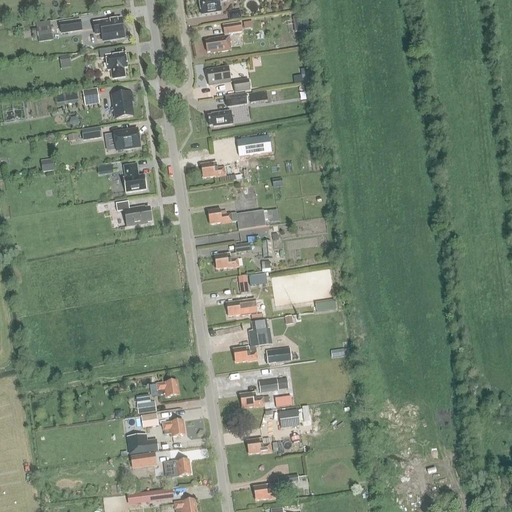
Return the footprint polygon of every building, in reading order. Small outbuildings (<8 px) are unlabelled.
[(219,3),(228,1),(228,0),(201,0),(198,0),(200,16),(220,12),(219,3)] [(231,12),(232,19),(243,18),(243,11),(231,12)] [(308,31),(306,16),(292,18),(295,33),(308,31)] [(60,35),(82,32),(80,21),(59,24),(60,35)] [(102,42),(124,38),(121,21),(93,25),(95,36),(101,36),(102,42)] [(242,33),(240,24),(223,26),(224,36),(242,33)] [(52,37),(51,27),(37,29),(38,39),(52,37)] [(210,54),(230,51),(228,37),(208,40),(208,41),(205,42),(206,53),(210,53),(210,54)] [(110,71),(112,80),(125,78),(123,69),(127,68),(125,54),(114,55),(113,48),(98,51),(100,59),(105,58),(107,71),(110,71)] [(71,68),(71,63),(70,56),(60,58),(61,70),(71,68)] [(208,86),(229,83),(227,67),(206,71),(208,86)] [(312,83),(311,75),(301,76),(302,84),(312,83)] [(250,92),(248,80),(233,83),(235,94),(250,92)] [(99,104),(97,90),(83,93),(85,107),(99,104)] [(115,120),(132,117),(130,103),(132,103),(131,93),(112,96),(115,120)] [(267,102),(266,93),(249,95),(250,105),(267,102)] [(248,106),(246,94),(225,98),(226,109),(248,106)] [(212,127),(231,124),(229,112),(211,114),(211,116),(207,116),(208,126),(212,126),(212,127)] [(69,117),(70,125),(81,124),(80,116),(69,117)] [(99,129),(82,131),(83,141),(101,138),(99,129)] [(131,131),(131,130),(130,130),(130,131),(126,132),(126,131),(125,131),(125,132),(113,134),(116,151),(125,149),(126,151),(132,150),(133,148),(139,147),(137,130),(131,131)] [(70,135),(71,143),(80,143),(80,134),(70,135)] [(268,138),(237,142),(239,158),(270,153),(268,138)] [(213,164),(200,166),(202,180),(215,178),(215,179),(225,177),(224,168),(217,169),(216,164),(213,164)] [(138,176),(136,165),(123,167),(125,179),(123,179),(125,194),(147,191),(144,176),(143,176),(139,177),(139,176),(138,176)] [(112,166),(104,167),(106,174),(113,173),(112,166)] [(283,188),(281,179),(272,180),(273,189),(283,188)] [(128,203),(116,204),(117,213),(124,212),(126,228),(147,224),(147,223),(151,222),(149,209),(145,210),(144,208),(129,210),(128,203)] [(238,232),(254,229),(269,227),(269,224),(279,222),(277,209),(236,215),(235,215),(227,216),(226,212),(219,213),(219,209),(207,211),(209,225),(221,222),(222,224),(231,223),(236,222),(238,232)] [(97,210),(72,213),(74,227),(99,223),(97,210)] [(272,258),(271,242),(262,243),(263,259),(272,258)] [(250,252),(249,244),(234,246),(235,254),(250,252)] [(236,255),(230,256),(230,255),(213,257),(215,270),(228,269),(228,270),(238,269),(237,260),(236,255)] [(270,273),(270,263),(261,263),(262,273),(270,273)] [(265,278),(249,280),(250,290),(266,288),(265,278)] [(246,282),(239,282),(241,294),(248,293),(246,282)] [(240,317),(250,316),(257,315),(255,301),(242,302),(226,304),(227,317),(240,316),(240,317)] [(335,303),(315,306),(317,314),(336,311),(335,303)] [(269,330),(249,333),(252,348),(271,346),(269,330)] [(255,353),(254,350),(254,349),(251,349),(249,349),(249,348),(233,350),(234,362),(246,361),(246,362),(256,361),(255,353)] [(292,362),(290,350),(266,352),(267,365),(292,362)] [(288,390),(287,380),(259,383),(260,393),(288,390)] [(156,385),(157,392),(157,396),(165,395),(165,399),(178,397),(176,383),(156,385)] [(269,399),(262,399),(256,400),(255,394),(240,396),(241,409),(252,408),(253,410),(263,408),(263,404),(270,403),(269,399)] [(278,397),(278,407),(295,406),(295,397),(278,397)] [(156,412),(155,403),(137,406),(138,415),(156,412)] [(297,411),(278,413),(280,430),(299,427),(297,411)] [(158,427),(156,415),(141,417),(143,429),(158,427)] [(163,432),(164,432),(164,436),(171,435),(171,438),(184,437),(182,421),(162,424),(163,432)] [(138,437),(128,438),(130,456),(158,452),(157,445),(139,447),(138,437)] [(262,440),(258,440),(246,442),(248,455),(260,454),(260,455),(270,454),(269,445),(268,441),(263,442),(262,440)] [(284,454),(282,443),(272,444),(273,453),(277,453),(278,455),(284,454)] [(168,464),(169,471),(169,476),(177,475),(177,477),(190,475),(188,461),(168,464)] [(290,483),(289,477),(277,479),(278,485),(290,483)] [(277,500),(275,487),(269,488),(269,486),(253,488),(255,501),(267,500),(267,501),(277,500)] [(172,491),(156,492),(157,500),(173,498),(172,491)] [(195,511),(194,501),(173,503),(174,510),(175,510),(175,511),(195,511)] [(119,506),(114,506),(114,511),(129,511),(130,502),(119,502),(119,506)]
